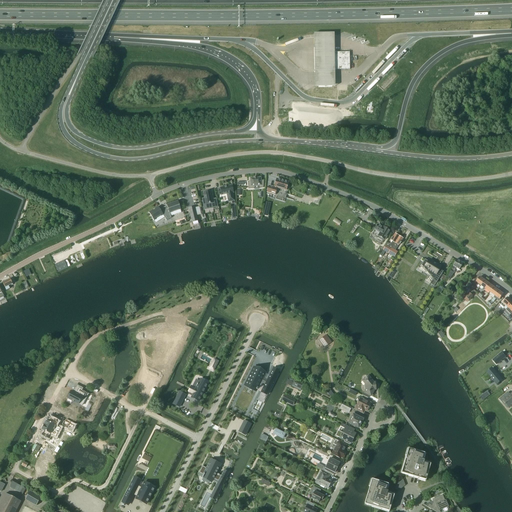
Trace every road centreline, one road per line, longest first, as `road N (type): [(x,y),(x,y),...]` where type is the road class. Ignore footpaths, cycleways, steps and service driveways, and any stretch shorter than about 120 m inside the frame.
road 1 (unclassified): [(0,276),(183,184),(263,170),(380,210),(511,291)]
road 2 (motorway): [(0,14),(511,9)]
road 3 (secondary): [(63,106),(64,132),(108,157),(262,140)]
road 4 (secondary): [(258,130),(122,148),(73,130),(63,106)]
road 5 (motorway): [(113,34),(227,54),(255,83),(258,130)]
road 6 (motorway): [(375,149),(396,138),(412,81),(429,61),(462,42),(511,30)]
road 7 (primary): [(375,149),(467,158),(511,153)]
road 8 (residential): [(258,319),(198,439)]
road 9 (motorway): [(113,34),(237,40)]
